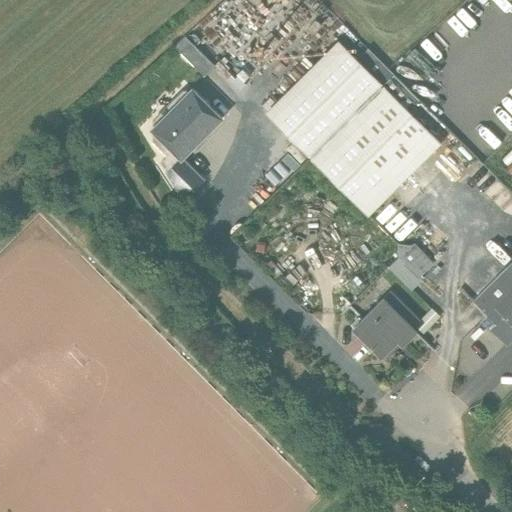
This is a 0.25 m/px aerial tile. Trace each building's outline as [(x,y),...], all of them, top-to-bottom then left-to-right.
[(214,68),(186,37),(175,47),(204,77),(214,68)] [(440,144),(408,112),(419,101),(368,50),(357,60),(339,42),(267,113),(368,215),(440,144)] [(192,90),(151,130),(154,134),(152,135),(152,142),(160,150),(166,150),(166,157),(160,164),(167,174),(182,159),(222,119),(192,90)] [(202,180),(182,159),(167,174),(183,199),(202,180)] [(409,247),(398,246),(398,259),(389,268),(412,290),(422,280),(417,276),(428,266),(409,247)] [(511,263),(472,303),(495,326),(490,330),(506,347),(511,340),(511,263)] [(419,322),(390,292),(353,328),(382,358),(399,342),(403,346),(416,333),(412,329),(415,326),(419,322)] [(431,309),(419,322),(415,326),(423,334),(440,318),(431,309)]
